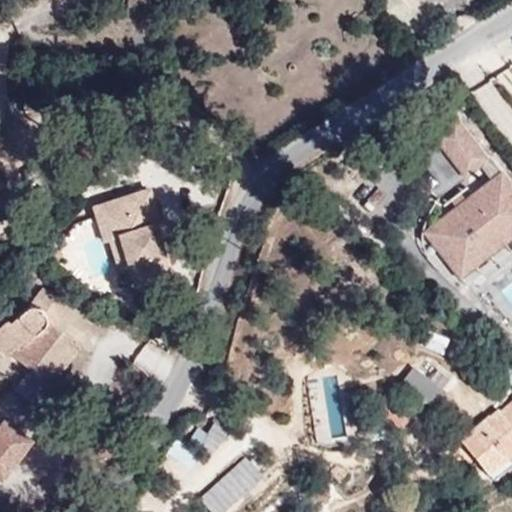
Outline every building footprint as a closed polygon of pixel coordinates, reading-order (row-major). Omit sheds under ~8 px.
[(151,32),(149,0),(127,0),(129,33),(151,32)] [(457,113),(436,130),(469,171),(483,161),(492,175),(502,168),(457,113)] [(511,232),(511,180),(502,168),(492,175),(426,227),(462,272),(478,259),(511,232)] [(163,277),(148,224),(153,221),(141,182),(80,199),(85,222),(100,217),(116,270),(125,267),(131,286),(163,277)] [(116,270),(100,217),(85,222),(90,239),(96,237),(105,272),(116,270)] [(511,232),(478,259),(485,269),(501,256),(511,269),(511,232)] [(43,398),(84,338),(62,324),(55,334),(48,329),(65,304),(38,286),(27,305),(8,323),(3,320),(0,322),(0,357),(12,348),(33,360),(18,385),(43,398)] [(145,340),(130,361),(160,381),(174,361),(145,340)] [(405,424),(428,404),(410,383),(387,403),(405,424)] [(485,470),(511,452),(511,402),(511,401),(461,437),(485,470)] [(0,428),(9,436),(19,422),(10,415),(0,428)] [(215,450),(228,427),(213,419),(200,442),(215,450)] [(0,453),(15,465),(37,436),(19,422),(9,436),(0,428),(0,453)] [(495,484),(511,471),(511,452),(485,470),(495,484)] [(0,471),(6,477),(15,465),(0,453),(0,471)] [(196,497),(210,511),(220,511),(261,473),(242,454),(196,497)]
